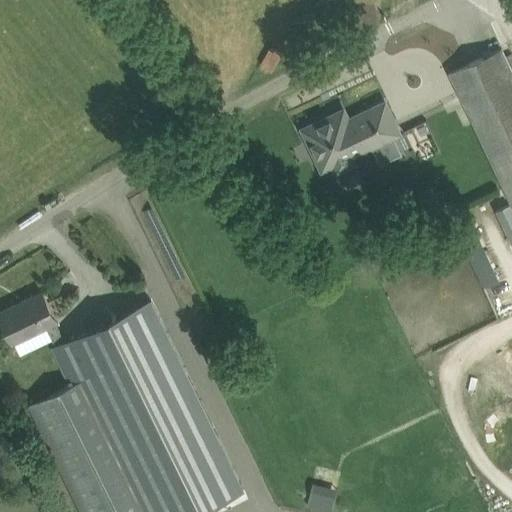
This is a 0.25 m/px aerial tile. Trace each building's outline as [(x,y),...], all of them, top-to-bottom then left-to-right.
[(271,46),(261,63),(272,70),(282,53),(271,46)] [(511,71),(509,65),(501,47),(450,71),(459,89),(511,207),(511,71)] [(393,120),(385,101),(362,112),(363,113),(346,121),(342,113),(328,119),(327,116),(314,122),(315,125),(307,129),(312,139),(309,140),(316,155),(319,154),(323,164),(333,159),(337,169),(353,162),(348,152),(357,148),(358,151),(395,134),(390,122),(393,120)] [(463,240),(483,285),(501,277),(481,232),(463,240)] [(57,320),(44,294),(42,290),(0,310),(0,314),(7,329),(12,341),(47,326),(72,381),(28,400),(82,511),(135,511),(144,508),(86,387),(117,373),(157,460),(202,440),(201,438),(216,431),(153,300),(66,342),(55,321),(57,320)] [(332,511),(336,495),(311,490),(307,505),(332,511)]
